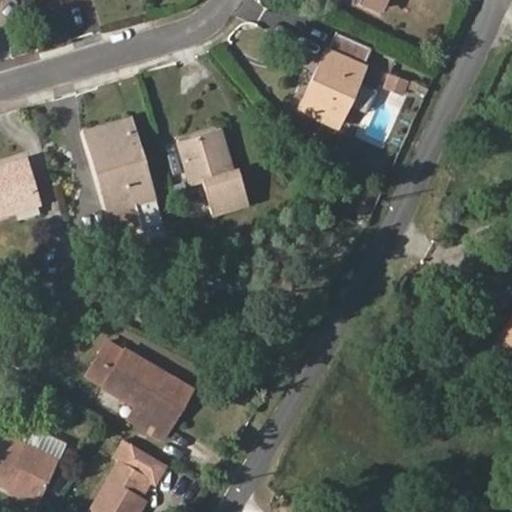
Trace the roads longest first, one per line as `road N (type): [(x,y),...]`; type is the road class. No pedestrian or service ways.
road 1 (residential): [(234,511),(425,160),(491,0)]
road 2 (residential): [(227,0),(191,30),(0,88)]
